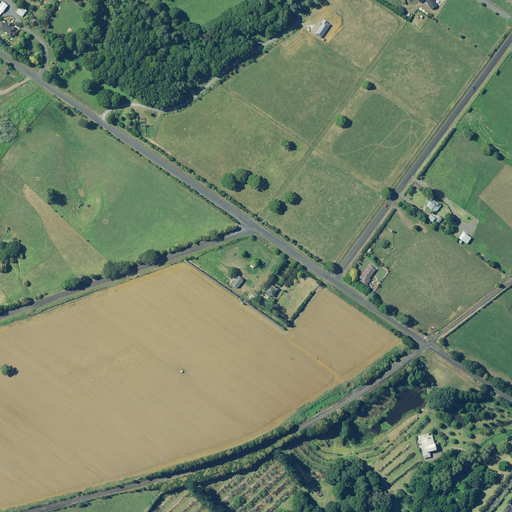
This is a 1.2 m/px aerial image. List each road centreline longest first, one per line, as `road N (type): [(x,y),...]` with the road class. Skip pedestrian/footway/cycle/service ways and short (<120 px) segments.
road 1 (unclassified): [(250,224),(0,52)]
road 2 (unclassified): [(511,40),(332,279)]
road 3 (unclassified): [(250,224),(0,317)]
road 4 (unclassified): [(511,400),(332,279)]
